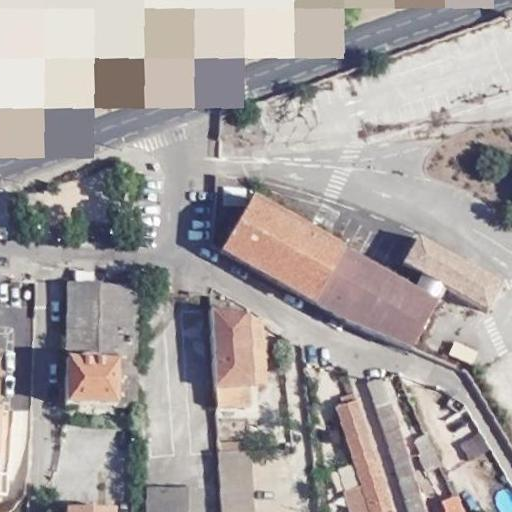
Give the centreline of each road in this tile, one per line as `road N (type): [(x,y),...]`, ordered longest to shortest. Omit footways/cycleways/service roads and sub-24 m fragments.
road 1 (unknown): [(180,146),(236,176),(360,194),(436,216),(511,258)]
road 2 (secondary): [(167,106),(472,0)]
road 3 (residential): [(35,511),(46,253)]
road 4 (residential): [(347,346),(460,383),(511,470)]
road 5 (residential): [(171,261),(347,346)]
road 6 (secondary): [(0,162),(167,106)]
road 7 (residential): [(395,511),(347,346)]
road 8 (residential): [(167,106),(180,146),(171,261)]
road 9 (residential): [(46,253),(171,261)]
